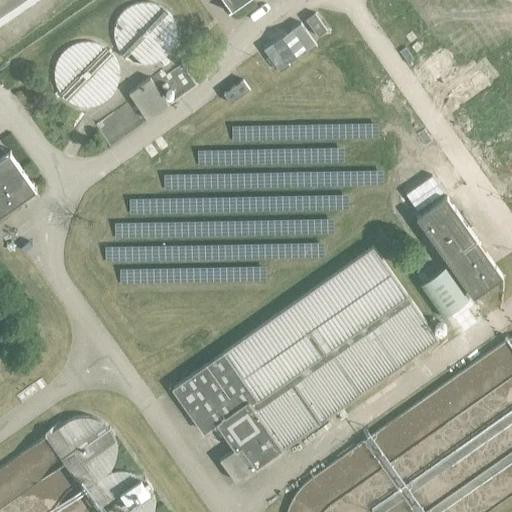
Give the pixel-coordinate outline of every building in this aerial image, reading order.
[(177,29),(176,23),(175,18),(172,12),(169,8),(164,4),(160,1),(156,0),(136,0),(132,2),(126,6),(122,11),(119,16),(117,22),(116,28),(116,34),(118,40),(121,46),(125,50),(130,54),(135,57),(140,58),(145,59),(151,59),(156,57),(163,54),(168,51),(172,46),(175,40),(176,34),(177,29)] [(224,0),(231,9),(228,11),(229,12),(246,0),(224,0)] [(327,30),(315,14),(306,20),(318,37),(327,30)] [(315,43),(301,24),(291,31),(305,50),(315,43)] [(288,63),(274,43),(264,50),(278,69),(288,63)] [(121,76),(121,75),(121,70),(119,64),(116,59),(112,54),(108,50),(102,47),(95,45),(91,45),(86,45),(78,48),(72,51),(68,55),(64,60),(62,65),(61,70),(60,76),(61,81),(63,88),(66,93),(70,98),(74,101),(79,103),(84,105),(91,106),(97,105),(102,103),(108,100),(112,97),(116,92),(119,87),(121,81),(121,76)] [(473,60),(440,83),(457,109),(490,87),(473,60)] [(109,145),(136,126),(195,84),(180,64),(165,75),(161,69),(128,93),(132,98),(95,124),(109,145)] [(0,213),(36,188),(10,150),(0,156),(0,213)] [(502,276),(495,265),(445,195),(415,216),(472,297),(502,276)] [(173,387),(174,388),(204,431),(216,423),(235,448),(219,459),(234,481),(437,338),(372,246),(173,387)]
